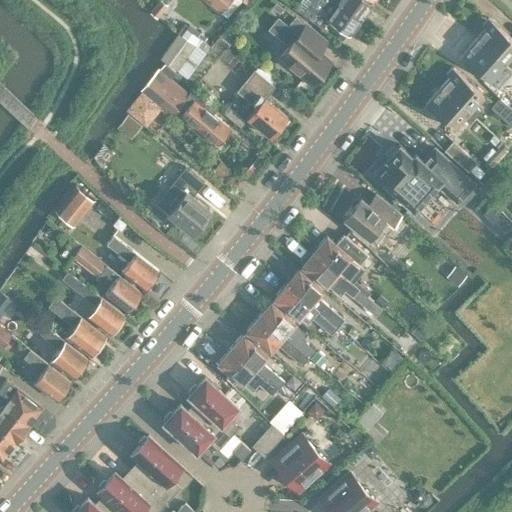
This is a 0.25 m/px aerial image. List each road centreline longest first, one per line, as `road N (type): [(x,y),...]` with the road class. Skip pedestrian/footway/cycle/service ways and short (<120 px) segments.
road 1 (tertiary): [(114,395),(357,99),(427,0)]
road 2 (tertiary): [(10,511),(114,395)]
road 3 (residential): [(219,484),(114,395)]
